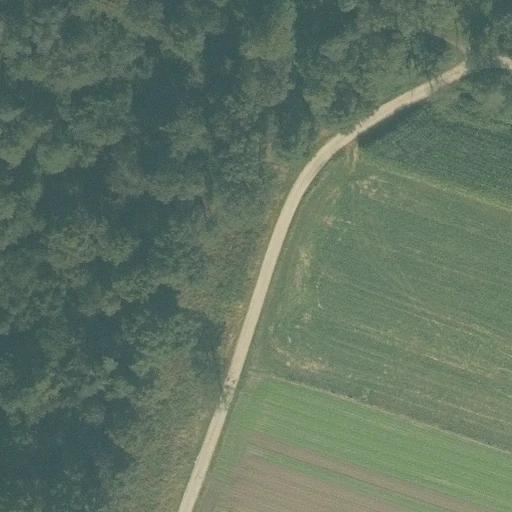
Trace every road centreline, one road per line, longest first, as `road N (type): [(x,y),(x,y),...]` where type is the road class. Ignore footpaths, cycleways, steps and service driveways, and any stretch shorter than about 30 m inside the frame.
road 1 (track): [(511,64),(486,56),(341,141),(308,176),(273,250),(183,511)]
road 2 (track): [(486,56),(329,0)]
